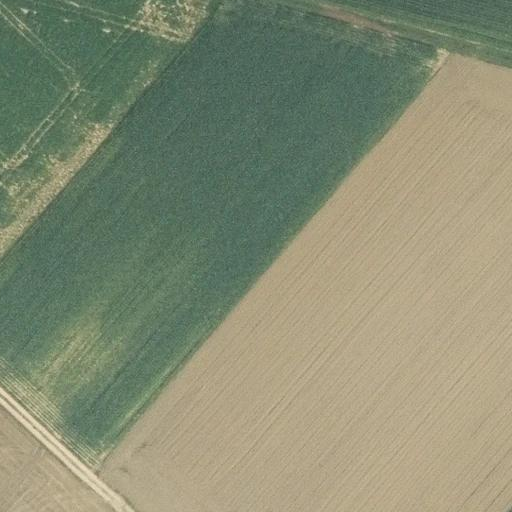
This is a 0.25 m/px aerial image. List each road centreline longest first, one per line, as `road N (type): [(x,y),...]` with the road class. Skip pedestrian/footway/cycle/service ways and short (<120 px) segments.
road 1 (track): [(265,0),(511,65)]
road 2 (track): [(0,392),(127,511)]
